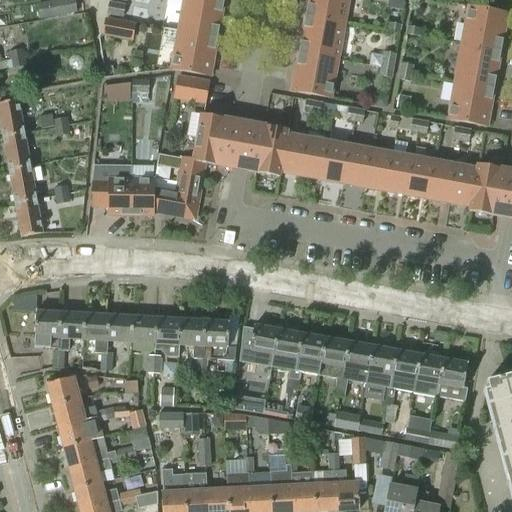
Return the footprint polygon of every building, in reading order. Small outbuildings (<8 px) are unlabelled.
[(73,0),(65,0),(37,5),(40,19),(76,13),(73,0)] [(209,0),(183,0),(177,33),(216,40),(223,2),(209,0)] [(307,0),(305,17),(343,24),(347,0),(307,0)] [(403,12),(405,0),(391,0),(390,9),(403,12)] [(108,3),(106,15),(122,18),(124,6),(108,3)] [(468,8),(461,46),(499,53),(506,15),(468,8)] [(305,17),(298,54),(336,61),(343,24),(305,17)] [(105,21),(102,36),(130,41),(133,26),(105,21)] [(388,24),(387,32),(399,34),(400,26),(388,24)] [(407,28),(405,35),(417,38),(419,30),(407,28)] [(163,30),(160,50),(174,52),(170,71),(209,78),(216,40),(177,33),(163,30)] [(461,46),(454,83),(492,91),(499,53),(461,46)] [(21,53),(10,55),(11,63),(22,61),(21,53)] [(298,54),(291,92),(329,99),(336,61),(298,54)] [(383,54),(380,69),(392,72),(395,56),(383,54)] [(13,70),(23,68),(22,61),(11,63),(13,70)] [(400,65),(398,73),(410,75),(412,67),(400,65)] [(380,69),(378,77),(390,80),(392,72),(380,69)] [(398,73),(397,81),(409,83),(410,75),(398,73)] [(176,78),(172,99),(204,105),(208,84),(176,78)] [(131,82),(131,94),(139,94),(139,82),(131,82)] [(454,83),(447,121),(485,128),(492,91),(454,83)] [(116,90),(104,90),(104,99),(115,99),(116,90)] [(405,111),(407,99),(398,97),(396,109),(405,111)] [(305,102),(303,114),(311,115),(313,103),(305,102)] [(18,103),(0,106),(0,125),(3,140),(24,136),(18,103)] [(313,103),(311,115),(318,116),(321,105),(313,103)] [(347,109),(345,121),(353,123),(355,111),(347,109)] [(355,111),(353,123),(361,124),(363,112),(355,111)] [(195,139),(222,144),(239,147),(243,124),(200,116),(195,139)] [(390,117),(388,129),(396,130),(398,118),(390,117)] [(54,123),(55,131),(67,129),(66,121),(54,123)] [(411,121),(409,133),(417,134),(419,122),(411,121)] [(419,122),(417,134),(425,136),(427,124),(419,122)] [(239,147),(255,150),(281,155),(285,131),(243,124),(239,147)] [(67,129),(55,131),(57,139),(69,137),(67,129)] [(453,129),(451,141),(459,142),(461,130),(453,129)] [(461,130),(459,142),(467,143),(469,132),(461,130)] [(281,155),(277,178),(278,179),(279,173),(299,176),(306,141),(285,137),(286,131),(285,131),(281,155)] [(24,136),(3,140),(9,173),(30,169),(24,136)] [(181,160),(215,167),(235,171),(239,147),(222,144),(195,139),(191,162),(181,160)] [(306,141),(299,176),(320,180),(327,145),(306,141)] [(327,145),(320,180),(342,184),(348,149),(327,145)] [(235,171),(254,174),(277,178),(281,155),(255,150),(239,147),(235,171)] [(348,149),(342,184),(363,188),(369,152),(348,149)] [(369,152),(363,188),(384,192),(391,156),(369,152)] [(391,156),(384,192),(405,196),(412,160),(391,156)] [(152,181),(151,217),(152,217),(152,213),(193,221),(203,165),(215,167),(181,160),(175,194),(152,190),(152,181)] [(412,160),(405,196),(427,199),(433,164),(412,160)] [(433,164),(427,199),(448,203),(454,168),(433,164)] [(454,168),(448,203),(468,207),(467,213),(468,213),(472,189),(477,166),(476,166),(475,172),(454,168)] [(472,189),(498,194),(511,196),(511,172),(477,166),(472,189)] [(30,169),(9,173),(15,206),(36,202),(30,169)] [(91,183),(91,208),(108,208),(108,217),(130,217),(130,181),(108,181),(108,183),(91,183)] [(130,181),(130,217),(151,217),(152,181),(130,181)] [(68,196),(66,188),(54,190),(56,198),(68,196)] [(468,213),(491,217),(509,220),(511,221),(511,213),(511,196),(498,194),(472,189),(468,213)] [(57,207),(69,205),(68,196),(56,198),(57,207)] [(36,202),(15,206),(21,239),(42,235),(36,202)] [(34,312),(32,348),(57,349),(59,314),(34,312)] [(57,349),(57,351),(67,352),(67,341),(81,341),(83,315),(59,314),(57,349)] [(93,354),(99,355),(105,355),(105,343),(107,317),(83,315),(81,341),(93,342),(93,354)] [(107,317),(105,343),(129,344),(131,318),(107,317)] [(141,357),(147,357),(152,357),(153,350),(154,319),(131,318),(129,344),(142,345),(141,357)] [(154,319),(153,350),(160,351),(165,357),(176,358),(177,347),(178,321),(154,319)] [(178,321),(177,347),(201,348),(202,322),(178,321)] [(195,360),(195,369),(206,369),(207,360),(233,362),(234,349),(226,348),(227,324),(202,322),(201,348),(200,360),(195,360)] [(242,325),(239,348),(248,349),(247,352),(248,352),(243,381),(253,383),(259,354),(272,357),(276,331),(252,326),(252,327),(242,325)] [(276,331),(272,357),(270,369),(288,372),(293,373),(300,335),(276,331)] [(288,372),(286,380),(297,382),(298,374),(317,377),(323,339),(300,335),(293,373),(288,372)] [(317,377),(335,381),(335,380),(340,381),(347,343),(323,339),(317,377)] [(366,374),(371,348),(347,343),(340,381),(346,382),(354,383),(356,372),(366,374)] [(371,348),(366,374),(364,385),(383,389),(388,390),(395,352),(371,348)] [(51,352),(51,361),(62,361),(62,353),(51,352)] [(383,389),(381,397),(392,399),(393,391),(412,394),(418,356),(395,352),(388,390),(383,389)] [(99,363),(110,364),(110,355),(105,355),(99,355),(99,363)] [(412,394),(435,398),(442,360),(418,356),(412,394)] [(152,357),(147,357),(146,366),(158,367),(158,358),(152,357)] [(158,361),(159,376),(187,375),(186,360),(158,361)] [(442,360),(435,398),(464,403),(466,390),(462,389),(466,365),(442,360)] [(51,361),(50,369),(61,370),(62,361),(51,361)] [(99,363),(98,372),(109,373),(110,364),(99,363)] [(146,366),(146,374),(157,375),(158,367),(146,366)] [(195,369),(194,377),(206,378),(206,369),(195,369)] [(511,511),(511,375),(487,382),(485,385),(511,490),(511,511)] [(85,378),(88,389),(96,386),(94,376),(85,378)] [(73,380),(45,387),(51,407),(78,400),(73,380)] [(286,380),(285,389),(295,391),(297,382),(286,380)] [(334,389),(344,391),(346,382),(340,381),(335,380),(335,381),(334,389)] [(124,393),(136,393),(136,382),(123,383),(124,393)] [(334,389),(332,397),(343,399),(344,391),(334,389)] [(159,402),(172,402),(173,390),(160,390),(159,402)] [(381,397),(379,406),(385,407),(382,422),(392,424),(395,407),(394,407),(395,400),(392,399),(381,397)] [(234,398),(232,410),(240,411),(242,399),(234,398)] [(78,400),(51,407),(56,428),(95,418),(94,413),(95,413),(94,407),(81,411),(78,400)] [(296,406),(294,419),(309,422),(311,409),(296,406)] [(111,410),(102,412),(105,421),(113,419),(111,410)] [(335,411),(332,427),(344,429),(347,414),(335,411)] [(102,412),(95,413),(94,413),(95,418),(97,423),(105,421),(102,412)] [(151,412),(138,416),(143,432),(156,428),(151,412)] [(442,412),(440,427),(452,428),(454,413),(442,412)] [(182,427),(181,413),(158,413),(158,427),(182,427)] [(198,414),(183,414),(184,431),(198,431),(198,414)] [(245,414),(223,415),(224,431),(245,431),(245,414)] [(261,418),(253,417),(254,427),(254,432),(258,435),(266,435),(265,419),(261,418)] [(95,418),(56,428),(62,449),(101,439),(97,423),(95,418)] [(275,434),(274,420),(265,419),(266,435),(275,434)] [(358,419),(356,431),(379,435),(381,424),(358,419)] [(406,430),(404,442),(426,446),(429,434),(406,430)] [(429,434),(426,446),(456,452),(458,440),(429,434)] [(101,439),(62,449),(67,470),(106,460),(105,455),(101,439)] [(361,439),(348,440),(349,456),(350,467),(351,467),(363,466),(362,453),(362,440),(361,439)] [(208,440),(197,441),(198,467),(209,466),(208,440)] [(383,444),(362,440),(362,453),(381,457),(378,469),(391,471),(394,456),(396,446),(383,444)] [(231,479),(231,467),(221,467),(220,441),(211,441),(212,479),(231,479)] [(121,451),(113,453),(116,463),(134,458),(131,448),(121,451)] [(113,453),(105,455),(106,460),(107,465),(116,463),(113,453)] [(337,455),(327,455),(327,464),(337,463),(337,455)] [(444,455),(439,480),(452,483),(457,458),(444,455)] [(294,457),(283,457),(284,466),(289,465),(294,465),(294,457)] [(251,459),(241,459),(241,468),(251,467),(251,459)] [(106,460),(67,470),(72,491),(100,484),(97,474),(109,471),(107,465),(106,460)] [(322,485),(312,485),(312,511),(334,511),(333,472),(338,472),(337,463),(327,464),(327,472),(321,472),(322,485)] [(284,475),(268,476),(269,511),(291,511),(289,465),(284,466),(284,475)] [(294,465),(289,465),(291,511),(312,511),(312,485),(311,473),(294,474),(294,465)] [(251,467),(241,468),(242,477),(246,477),(252,476),(251,467)] [(338,472),(333,472),(334,511),(341,511),(357,511),(355,483),(352,483),(345,484),(344,471),(338,472)] [(182,476),(183,492),(183,511),(205,511),(204,491),(206,491),(205,475),(182,476)] [(252,476),(246,477),(248,511),(269,511),(268,476),(252,476)] [(236,489),(226,490),(226,511),(248,511),(246,477),(242,477),(236,477),(236,489)] [(388,486),(383,511),(409,511),(411,503),(413,503),(418,479),(404,477),(401,489),(388,486)] [(436,511),(437,508),(447,510),(452,483),(439,480),(434,508),(413,503),(411,503),(409,511),(436,511)] [(100,484),(72,491),(78,511),(105,504),(104,501),(116,498),(114,491),(103,494),(100,484)] [(226,511),(226,490),(206,491),(204,491),(205,511),(226,511)] [(139,492),(124,496),(127,505),(137,503),(139,509),(157,505),(157,492),(140,496),(139,492)] [(183,511),(183,492),(161,493),(161,511),(183,511)] [(124,496),(116,498),(118,507),(127,505),(124,496)] [(105,504),(78,511),(77,511),(119,511),(118,507),(116,498),(104,501),(105,504)]
